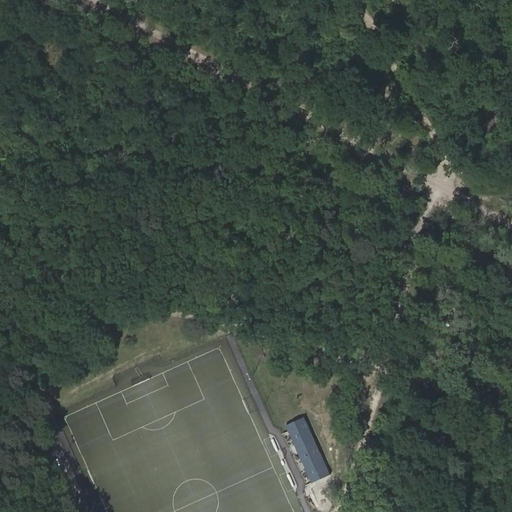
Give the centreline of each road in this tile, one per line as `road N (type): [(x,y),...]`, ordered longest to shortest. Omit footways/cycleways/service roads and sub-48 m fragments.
road 1 (track): [(92,0),(511,224)]
road 2 (track): [(474,204),(357,0)]
